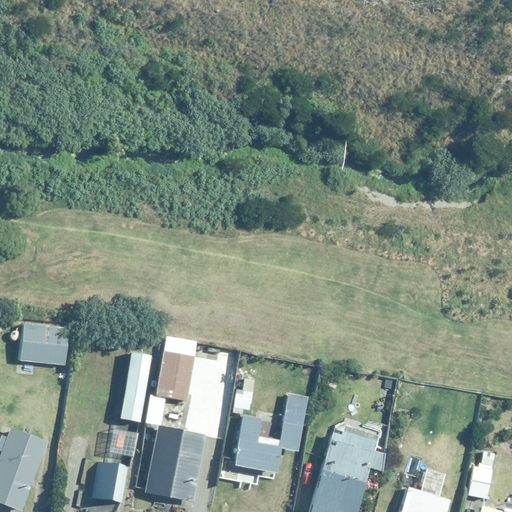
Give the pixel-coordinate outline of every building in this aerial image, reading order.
[(16,341),(14,362),(62,366),(65,327),(7,322),(6,341),(16,341)] [(184,402),(194,340),(160,335),(151,394),(146,393),(141,423),(158,425),(162,399),(184,402)] [(250,396),(253,376),(239,374),(236,394),(250,396)] [(304,401),(284,397),(274,448),(252,443),(257,419),(238,416),(225,478),(256,485),(258,474),(272,477),(278,449),(293,452),(304,401)] [(137,425),(120,423),(118,442),(135,444),(137,425)] [(17,511),(44,443),(3,427),(0,434),(0,452),(0,453),(0,452),(0,507),(12,511),(17,511)] [(200,436),(153,428),(141,495),(188,503),(200,436)] [(376,441),(338,429),(335,439),(327,436),(305,511),(351,511),(363,471),(378,475),(383,455),(373,452),(376,441)] [(124,466),(95,462),(90,499),(119,503),(124,466)] [(490,468),(469,465),(464,498),(486,501),(490,468)] [(440,511),(444,501),(404,487),(395,511),(440,511)]
